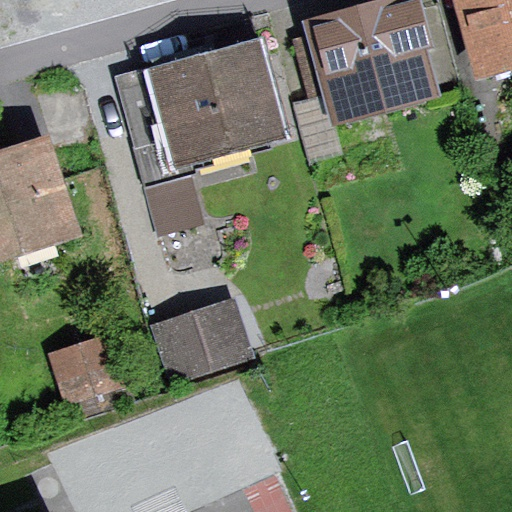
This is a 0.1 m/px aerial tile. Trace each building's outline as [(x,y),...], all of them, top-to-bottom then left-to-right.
[(511,55),(511,0),(463,0),(481,64),(511,55)] [(340,106),(421,84),(411,47),(424,43),(415,9),(401,13),(400,11),(320,33),(320,34),(297,41),(312,96),(336,90),(340,106)] [(185,169),(182,157),(273,132),(252,54),(215,64),(210,49),(156,63),(160,79),(121,89),(146,180),(185,169)] [(511,166),(507,151),(511,149),(511,108),(509,97),(501,100),(497,88),(466,95),(488,174),(511,166)] [(0,244),(62,226),(39,156),(0,168),(0,244)] [(230,313),(160,336),(174,377),(244,354),(230,313)] [(58,362),(68,395),(116,380),(105,346),(58,362)]
